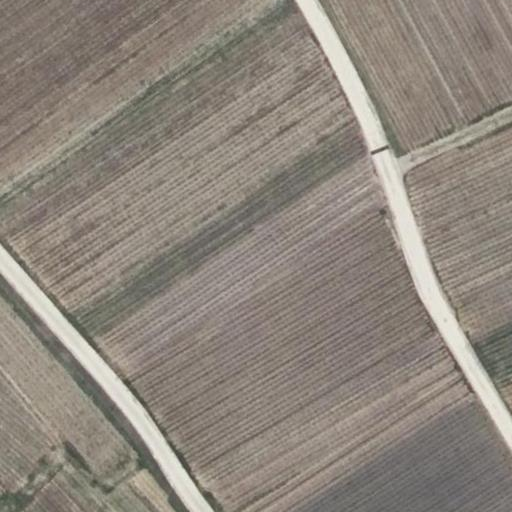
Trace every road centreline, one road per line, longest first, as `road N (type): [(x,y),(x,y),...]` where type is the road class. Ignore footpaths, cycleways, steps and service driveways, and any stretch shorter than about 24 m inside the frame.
road 1 (track): [(511,439),(409,261),(376,132),(296,0)]
road 2 (track): [(0,258),(116,376),(203,511)]
